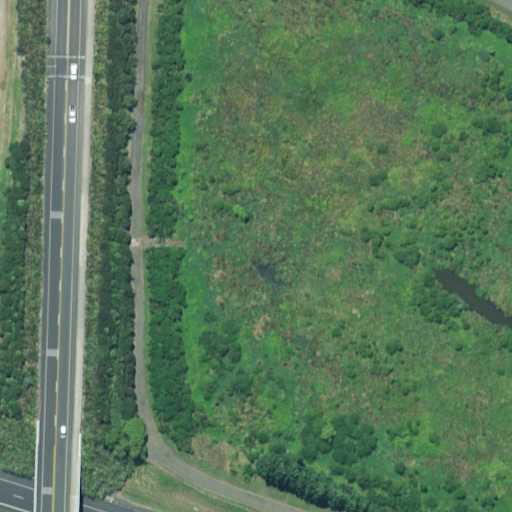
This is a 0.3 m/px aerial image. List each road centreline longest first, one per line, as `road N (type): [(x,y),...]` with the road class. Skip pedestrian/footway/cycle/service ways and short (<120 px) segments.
road 1 (track): [(146,0),(144,427),(172,464),(281,511)]
road 2 (tertiary): [(54,511),(70,0)]
